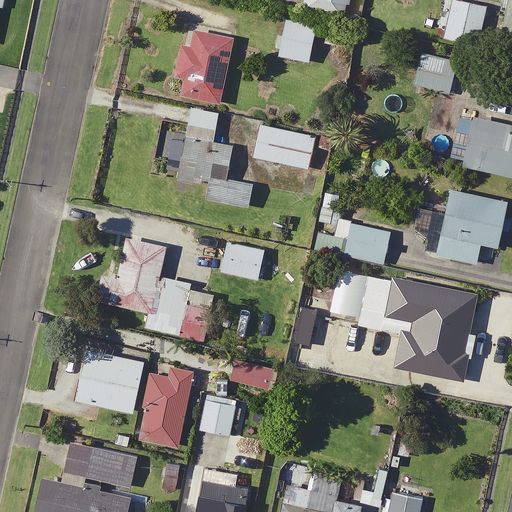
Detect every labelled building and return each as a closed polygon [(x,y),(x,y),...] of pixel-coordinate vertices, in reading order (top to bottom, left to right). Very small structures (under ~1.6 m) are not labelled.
[(345,0),(300,0),(299,8),(342,17),(345,0)] [(483,2),(468,0),(442,0),(437,36),(476,43),(483,2)] [(511,0),(504,0),(495,40),(511,43),(511,0)] [(313,23),(281,17),(274,54),(305,60),(313,23)] [(229,38),(192,30),(188,46),(177,44),(171,74),(180,76),(176,93),(216,102),(229,38)] [(372,44),(354,41),(349,70),(367,73),(372,44)] [(453,59),(417,50),(409,83),(445,92),(453,59)] [(176,163),(174,177),(197,181),(198,177),(205,179),(201,197),(245,205),(249,182),(222,177),(228,143),(210,140),(215,111),(187,106),(182,134),(160,129),(154,159),(176,163)] [(391,117),(372,110),(365,129),(384,136),(391,117)] [(511,124),(470,114),(458,163),(511,175),(511,124)] [(312,135),(255,122),(248,155),(305,168),(312,135)] [(503,198),(446,187),(441,211),(428,209),(420,251),(472,261),(476,241),(493,245),(497,227),(505,229),(508,217),(499,216),(503,198)] [(386,228),(340,219),(342,210),(331,208),(334,190),(322,188),(316,219),(333,222),(332,227),(315,224),(311,249),(380,262),(386,228)] [(162,247),(122,238),(113,276),(98,272),(92,298),(147,311),(144,325),(200,338),(211,293),(185,287),(187,282),(156,274),(162,247)] [(261,248),(224,240),(217,269),(254,278),(261,248)] [(439,302),(439,305),(412,301),(403,355),(461,365),(470,307),(439,302)] [(347,335),(293,328),(289,358),(344,365),(347,335)] [(141,353),(83,341),(71,398),(129,410),(141,353)] [(274,368),(232,357),(227,378),(269,388),(274,368)] [(189,370),(163,365),(161,373),(148,370),(135,437),(175,445),(189,370)] [(232,402),(202,396),(196,428),(227,433),(232,402)] [(134,454),(69,439),(62,469),(127,484),(134,454)] [(176,461),(161,458),(157,487),(172,490),(176,461)] [(378,498),(382,473),(370,470),(366,496),(378,498)] [(123,511),(127,497),(99,491),(100,486),(85,483),(84,487),(36,477),(28,511),(123,511)] [(241,511),(245,487),(198,479),(192,511),(241,511)] [(306,506),(280,500),(277,511),(355,511),(358,501),(309,490),(306,506)] [(414,511),(417,497),(387,492),(383,511),(414,511)]
